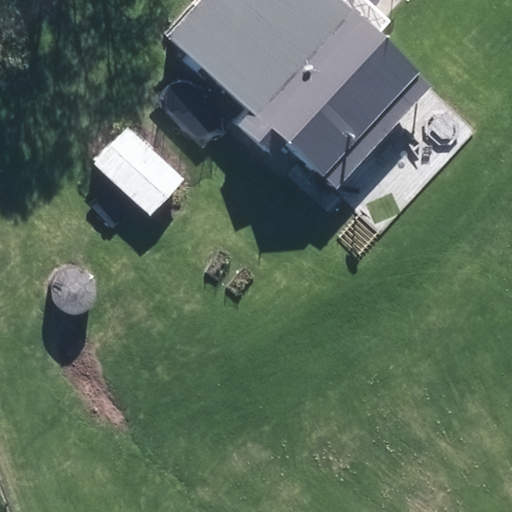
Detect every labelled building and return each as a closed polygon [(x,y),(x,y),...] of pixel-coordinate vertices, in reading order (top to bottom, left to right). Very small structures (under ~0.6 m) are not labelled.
[(335,195),(439,83),(348,0),(199,0),(163,38),(240,109),(227,124),(261,155),(276,140),(335,195)] [(0,96),(22,76),(0,52),(0,96)] [(225,140),(177,94),(153,118),(201,165),(225,140)] [(179,176),(124,127),(90,166),(145,215),(179,176)] [(98,154),(77,131),(16,186),(37,209),(98,154)]
